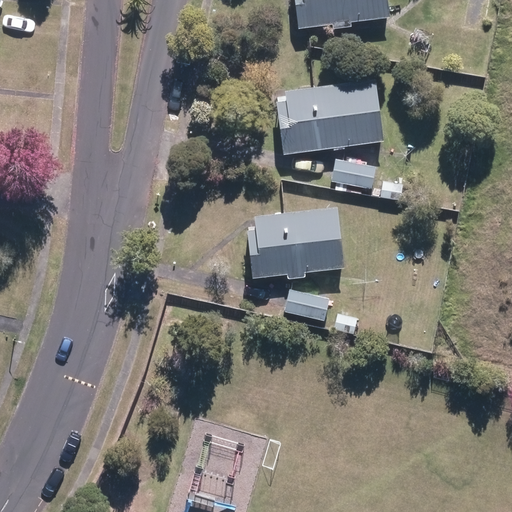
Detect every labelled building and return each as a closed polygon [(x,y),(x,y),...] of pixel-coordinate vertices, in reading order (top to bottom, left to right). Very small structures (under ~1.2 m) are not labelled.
[(299,0),(303,28),(338,24),(339,28),(356,26),(356,21),(394,17),(391,0),(299,0)] [(281,102),(288,154),(338,148),(338,150),(349,149),(349,146),(389,141),(381,79),(291,90),(292,101),(281,102)] [(335,181),(376,189),(381,168),(339,159),(335,181)] [(387,181),(383,197),(404,201),(407,184),(387,181)] [(253,230),(259,277),(293,273),(293,278),(310,277),(310,272),(349,268),(343,208),(262,217),(264,229),(253,230)] [(334,298),(294,290),(289,312),(329,321),(334,298)] [(341,313),(337,330),(357,334),(361,318),(341,313)]
